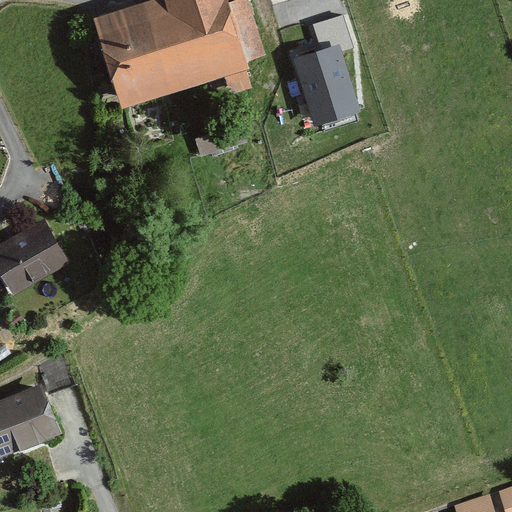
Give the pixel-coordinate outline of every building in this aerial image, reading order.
[(136,0),(100,11),(127,101),(260,62),(241,0),(136,0)] [(318,41),(294,50),(316,113),(359,98),(341,48),(351,45),(338,8),(310,18),(318,41)] [(243,124),(192,138),(198,158),(248,143),(243,124)] [(48,211),(0,240),(0,260),(19,291),(76,257),(48,211)] [(46,380),(0,397),(0,448),(2,454),(65,430),(46,380)] [(511,511),(511,482),(502,485),(509,511),(511,511)] [(460,511),(497,511),(492,492),(457,502),(460,511)]
